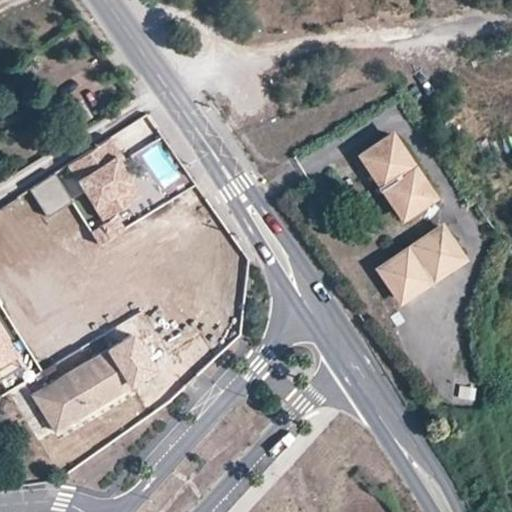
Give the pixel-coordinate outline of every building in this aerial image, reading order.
[(64,132),(80,122),(70,106),(54,116),(64,132)] [(427,194),(429,181),(398,135),(381,133),(366,144),(363,158),(392,201),(409,205),(427,194)] [(146,195),(110,139),(69,166),(106,223),(93,231),(101,243),(124,228),(115,215),(146,195)] [(74,203),(56,174),(31,190),(49,218),(74,203)] [(409,290),(452,262),(457,249),(443,229),(431,230),(387,259),(384,270),(399,289),(409,290)] [(107,253),(118,276),(131,270),(120,246),(107,253)] [(0,374),(22,360),(0,325),(0,374)] [(32,389),(54,424),(152,365),(131,329),(32,389)] [(458,387),(456,401),(474,403),(476,389),(458,387)]
